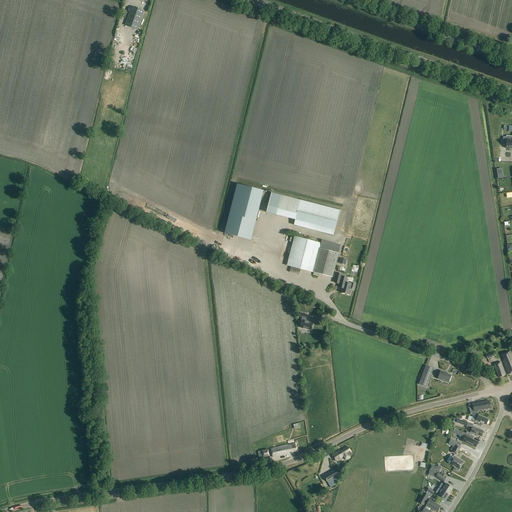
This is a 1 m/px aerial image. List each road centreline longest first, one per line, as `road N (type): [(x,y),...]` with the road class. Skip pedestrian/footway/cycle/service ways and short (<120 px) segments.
road 1 (unclassified): [(3,511),(250,472),(400,414),(491,390)]
road 2 (tertiary): [(511,92),(248,0)]
road 3 (unclassified): [(511,59),(343,0)]
road 4 (residential): [(491,390),(472,371),(343,321)]
road 5 (unclassified): [(449,511),(505,405)]
